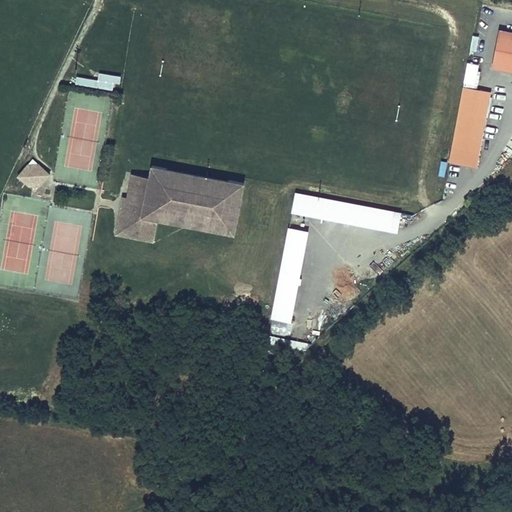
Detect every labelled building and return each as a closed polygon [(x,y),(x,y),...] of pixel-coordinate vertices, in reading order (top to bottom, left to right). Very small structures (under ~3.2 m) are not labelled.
[(511,32),(500,30),(493,66),(511,69),(511,32)] [(476,51),(479,36),(473,34),(470,49),(476,51)] [(474,83),(478,64),(467,62),(463,81),(474,83)] [(100,72),(99,84),(120,85),(121,73),(100,72)] [(454,131),(451,145),(479,151),(490,92),(463,86),(454,131)] [(479,151),(451,145),(449,160),(476,165),(479,151)] [(27,166),(18,177),(24,182),(26,180),(29,179),(29,181),(32,182),(33,183),(34,184),(35,184),(36,184),(36,183),(36,181),(40,181),(40,179),(43,179),(45,181),(50,175),(43,168),(39,168),(39,165),(27,166)] [(128,182),(125,198),(123,209),(134,234),(151,238),(155,219),(189,225),(231,233),(236,209),(241,183),(210,177),(160,168),(150,166),(148,177),(146,185),(128,182)] [(130,174),(128,182),(146,185),(148,177),(130,174)] [(26,180),(24,182),(34,191),(35,192),(44,182),(45,181),(43,179),(40,179),(40,181),(36,181),(36,183),(36,184),(35,184),(34,184),(33,183),(32,182),(29,181),(29,179),(26,180)] [(326,198),(296,193),(293,208),(323,213),(326,198)] [(123,209),(125,198),(121,197),(119,209),(116,228),(114,235),(120,236),(151,242),(151,238),(134,234),(123,209)] [(323,213),(293,208),(292,210),(397,230),(400,212),(326,198),(323,213)] [(306,231),(289,228),(272,317),(290,320),(306,231)] [(267,344),(306,351),(312,344),(269,336),(267,344)]
